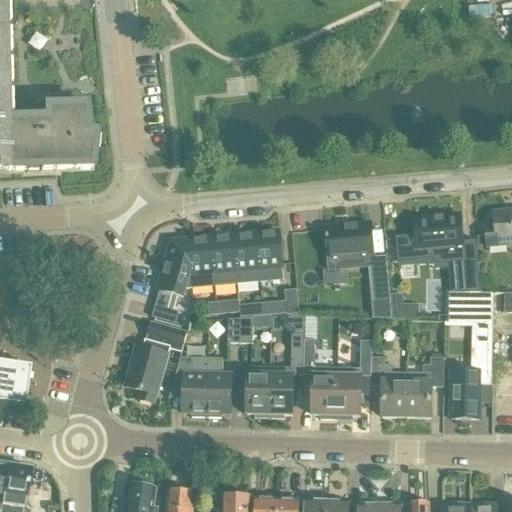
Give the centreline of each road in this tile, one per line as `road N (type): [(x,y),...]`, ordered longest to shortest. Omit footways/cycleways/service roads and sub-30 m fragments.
road 1 (residential): [(511,455),(76,446)]
road 2 (residential): [(134,210),(511,172)]
road 3 (residential): [(76,446),(134,210)]
road 4 (residential): [(134,210),(118,0)]
road 5 (residential): [(134,210),(0,219)]
